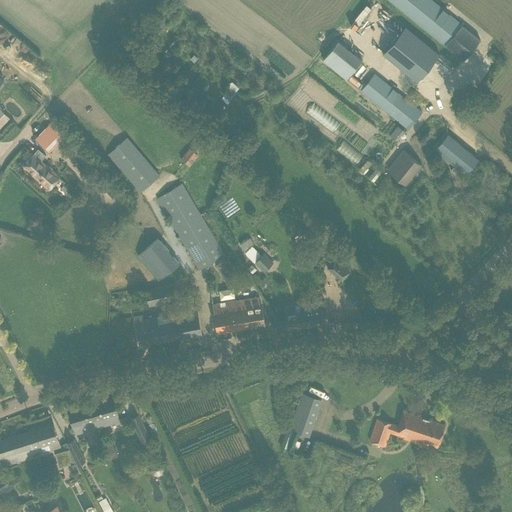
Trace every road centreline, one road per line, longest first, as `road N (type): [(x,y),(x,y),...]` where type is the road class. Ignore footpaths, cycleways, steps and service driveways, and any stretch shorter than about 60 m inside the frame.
road 1 (tertiary): [(34,399),(220,359),(406,340)]
road 2 (track): [(349,34),(341,26),(301,73),(234,107)]
